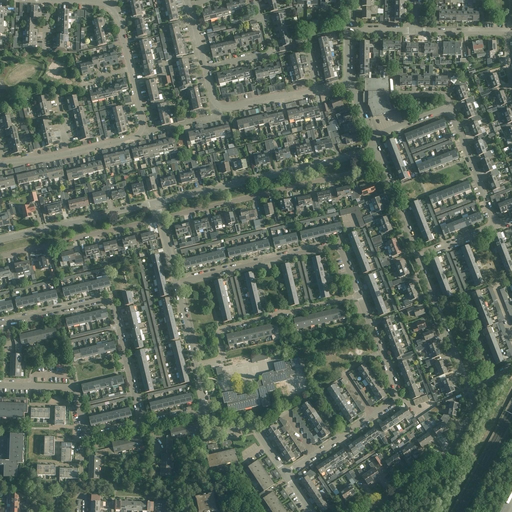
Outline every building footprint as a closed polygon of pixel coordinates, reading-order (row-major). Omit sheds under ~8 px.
[(232,4),(233,3),(232,0),(229,1),(230,4),(226,5),(227,9),(228,12),(234,11),(232,4)] [(235,0),(236,3),(233,3),(232,4),(234,11),(240,10),(238,2),(239,2),(238,0),(235,0)] [(241,0),(242,1),(239,2),(238,2),(240,10),(247,8),(244,0),(241,0)] [(366,7),(366,10),(378,10),(378,7),(370,7),(371,0),(362,0),(362,7),(366,7)] [(31,3),(31,13),(38,14),(38,13),(41,13),(41,12),(42,12),(42,7),(39,7),(39,4),(40,4),(38,4),(31,3)] [(175,5),(166,7),(167,10),(165,10),(166,12),(167,12),(176,10),(176,7),(178,6),(178,4),(177,4),(175,5)] [(221,10),(220,6),(217,7),(214,8),(215,12),(217,19),(223,17),(221,10)] [(227,9),(224,9),(223,6),(220,6),(221,10),(223,17),(229,16),(228,12),(227,9)] [(445,21),(445,12),(439,12),(439,8),(436,9),(436,21),(439,21),(445,21)] [(478,12),(473,12),(473,22),(479,22),(479,15),(482,15),(482,8),(479,8),(478,12)] [(133,15),(131,16),(132,21),(139,19),(138,16),(143,15),(142,12),(145,11),(145,9),(141,10),(133,12),(133,15)] [(215,12),(212,12),(211,9),(208,9),(208,13),(209,13),(210,20),(217,19),(215,12)] [(209,13),(208,13),(205,14),(204,10),(202,11),(204,22),(210,20),(209,13)] [(378,10),(366,10),(366,13),(362,13),(362,20),(370,20),(370,15),(378,15),(378,10)] [(277,23),(284,21),(282,15),(285,14),(284,11),(274,13),(274,16),(271,17),(272,20),(273,23),(277,22),(277,23)] [(178,15),(169,17),(170,22),(179,20),(178,17),(180,16),(180,14),(177,15),(178,15)] [(404,14),(394,14),(394,23),(398,23),(398,20),(404,20),(404,14)] [(136,27),(144,25),(143,20),(134,22),(135,26),(133,26),(133,28),(136,28),(136,27)] [(179,30),(179,27),(181,27),(180,21),(168,24),(170,30),(167,31),(167,33),(170,32),(179,30)] [(104,24),(95,26),(96,28),(94,29),(94,31),(96,31),(106,29),(108,28),(107,23),(104,24)] [(96,31),(94,31),(95,34),(92,35),(93,37),(104,34),(104,31),(106,31),(106,29),(96,31)] [(146,30),(137,32),(134,33),(136,41),(148,39),(146,30)] [(259,32),(253,33),(254,40),(255,40),(258,39),(259,43),(262,42),(261,41),(259,32)] [(254,40),(253,33),(247,35),(248,42),(252,41),(253,45),(256,44),(255,40),(254,40)] [(104,34),(93,37),(94,42),(97,41),(97,42),(106,40),(106,39),(105,36),(107,36),(107,34),(104,34)] [(319,45),(328,43),(327,38),(330,37),(330,34),(320,36),(320,39),(318,40),(319,45)] [(248,42),(247,35),(240,36),(242,43),(243,47),(247,46),(249,45),(248,42)] [(242,43),(240,36),(234,38),(235,41),(236,45),(240,44),(240,47),(243,47),(242,43)] [(23,45),(23,48),(30,48),(35,48),(35,45),(37,45),(37,42),(34,42),(34,39),(34,38),(26,38),(26,45),(23,45)] [(138,48),(141,47),(150,45),(149,42),(152,41),(151,39),(148,40),(139,42),(140,45),(138,46),(138,48)] [(281,41),(277,41),(278,44),(282,44),(282,47),(284,47),(288,46),(290,46),(288,39),(281,41)] [(235,41),(229,42),(231,50),(231,53),(234,53),(234,49),(237,48),(236,45),(235,41)] [(57,42),(57,45),(53,45),(53,48),(60,49),(60,52),(67,52),(67,49),(64,49),(64,42),(57,42)] [(380,49),(380,56),(383,56),(383,51),(389,51),(389,42),(383,42),(383,43),(383,49),(380,49)] [(394,42),(394,51),(395,51),(397,51),(397,55),(400,55),(400,56),(403,56),(403,49),(400,49),(400,43),(400,42),(395,42),(394,42)] [(442,43),(442,56),(462,56),(462,43),(455,43),(455,42),(451,42),(449,42),(449,43),(442,43)] [(481,42),(473,43),(473,48),(474,54),(476,54),(477,58),(486,57),(485,53),(483,53),(481,42)] [(489,52),(486,52),(487,60),(493,59),(493,52),(496,52),(496,42),(488,43),(489,52)] [(183,45),(174,47),(175,52),(184,50),(186,49),(185,44),(183,45)] [(225,51),(223,44),(217,45),(219,53),(218,53),(219,56),(222,55),(225,55),(224,51),(225,51)] [(403,49),(403,56),(404,56),(406,56),(407,54),(413,54),(413,44),(407,44),(407,49),(403,49)] [(413,44),(413,54),(418,54),(418,56),(421,56),(421,49),(418,49),(418,44),(413,44)] [(421,49),(421,56),(424,56),(424,54),(430,54),(430,44),(424,44),(424,49),(421,49)] [(430,44),(430,54),(433,54),(433,56),(433,57),(439,57),(439,56),(439,49),(435,49),(435,44),(430,44)] [(219,53),(217,45),(210,47),(213,58),(216,57),(215,53),(218,53),(219,53)] [(175,52),(176,58),(188,55),(186,49),(184,50),(175,52)] [(113,54),(110,55),(112,62),(113,65),(119,64),(118,59),(116,50),(113,51),(113,54)] [(110,55),(104,56),(106,63),(107,67),(113,65),(112,62),(110,55)] [(104,56),(98,57),(100,65),(100,64),(100,65),(103,64),(104,67),(107,67),(106,63),(104,56)] [(100,65),(98,57),(92,59),(91,59),(92,63),(92,62),(93,66),(94,66),(97,65),(97,69),(100,68),(100,65),(100,64),(100,65)] [(141,68),(143,68),(152,65),(154,65),(154,62),(153,60),(151,61),(151,60),(142,62),(143,66),(140,66),(141,68)] [(92,62),(92,63),(86,64),(88,71),(88,73),(89,75),(91,74),(91,70),(94,69),(94,66),(93,66),(92,62)] [(88,71),(86,64),(80,65),(79,63),(76,63),(78,70),(81,69),(82,76),(85,75),(85,72),(88,71)] [(277,67),(274,68),(273,68),(275,75),(281,74),(280,70),(279,63),(276,63),(277,67)] [(424,77),(424,86),(429,86),(429,82),(433,82),(433,74),(433,67),(433,66),(429,66),(429,67),(429,74),(424,74),(424,77)] [(242,71),(244,79),(245,81),(247,80),(247,78),(250,77),(248,70),(246,70),(248,69),(248,67),(241,68),(242,72),(242,71)] [(261,71),(260,67),(254,69),(256,80),(263,78),(261,71)] [(241,68),(235,69),(236,73),(238,80),(244,79),(242,71),(242,72),(241,68)] [(236,73),(235,69),(232,70),(229,71),(229,74),(230,74),(232,82),(238,80),(236,73)] [(389,71),(383,71),(380,71),(380,77),(379,77),(379,79),(365,79),(365,93),(363,93),(363,100),(364,101),(364,102),(368,102),(368,106),(369,106),(372,116),(373,118),(392,111),(389,103),(389,93),(389,71)] [(415,74),(415,82),(418,82),(418,86),(424,86),(424,77),(418,77),(418,74),(417,74),(417,71),(415,71),(415,74)] [(230,74),(229,74),(226,75),(226,72),(223,72),(223,73),(223,76),(224,76),(225,83),(232,82),(230,74)] [(433,74),(433,82),(436,82),(436,86),(442,86),(442,77),(436,77),(436,75),(435,75),(435,72),(433,72),(433,74)] [(223,76),(223,73),(222,74),(221,73),(217,74),(217,77),(215,77),(216,82),(218,81),(219,85),(225,83),(224,76),(223,76)] [(334,78),(333,73),(330,74),(324,75),(325,81),(331,79),(332,82),(339,80),(339,77),(334,78)] [(397,74),(397,82),(400,82),(400,86),(406,86),(406,77),(403,77),(403,74),(397,74)] [(406,77),(406,86),(412,86),(412,81),(415,82),(415,74),(412,74),(412,77),(406,77)] [(496,74),(491,76),(491,74),(486,76),(487,77),(485,78),(487,81),(488,84),(498,80),(498,79),(497,76),(496,74)] [(303,75),(294,77),(292,77),(294,82),(292,83),(293,86),(300,84),(300,81),(305,80),(303,75)] [(442,77),(442,86),(447,87),(447,82),(450,82),(450,78),(450,75),(447,75),(447,77),(442,77)] [(120,84),(122,91),(128,90),(126,79),(123,80),(120,81),(120,84)] [(190,80),(181,82),(179,83),(180,88),(179,88),(179,91),(186,90),(185,87),(191,85),(190,80)] [(498,80),(488,84),(489,86),(492,85),(493,88),(486,91),(488,94),(490,93),(497,90),(496,88),(501,86),(500,83),(499,80),(498,81),(498,80)] [(120,84),(120,81),(117,81),(117,85),(114,86),(114,87),(115,89),(116,93),(116,95),(116,93),(122,91),(120,84)] [(458,96),(468,91),(468,90),(465,91),(463,87),(468,86),(466,83),(456,87),(457,89),(456,90),(458,96)] [(115,89),(114,87),(115,89),(111,90),(110,86),(108,87),(108,89),(109,91),(110,98),(117,96),(116,95),(116,93),(115,89)] [(109,91),(105,91),(104,88),(101,89),(102,92),(103,92),(104,99),(110,98),(109,91)] [(102,92),(101,89),(95,90),(96,93),(96,94),(98,101),(104,99),(103,92),(102,92)] [(497,90),(490,93),(491,94),(492,96),(496,94),(497,98),(494,99),(495,101),(505,97),(504,94),(503,91),(498,93),(497,90)] [(96,94),(96,93),(96,94),(93,94),(92,91),(89,91),(92,102),(98,101),(96,94)] [(468,91),(458,96),(461,102),(465,100),(466,102),(473,100),(472,97),(468,99),(466,95),(469,94),(468,91)] [(70,104),(78,103),(76,96),(79,95),(78,92),(72,94),(72,97),(65,99),(66,102),(70,101),(70,104)] [(46,103),(46,100),(49,99),(48,96),(42,98),(41,95),(34,96),(35,99),(38,99),(39,105),(46,103)] [(159,96),(149,98),(151,106),(164,103),(163,100),(162,98),(161,97),(159,98),(159,96)] [(505,97),(495,101),(496,104),(497,107),(496,108),(497,111),(498,111),(504,108),(503,105),(508,104),(507,101),(506,98),(505,97)] [(340,98),(329,102),(330,105),(332,104),(334,109),(343,105),(340,98)] [(473,100),(466,102),(467,106),(463,107),(465,113),(475,109),(474,107),(471,108),(470,105),(474,103),(473,100)] [(50,102),(46,103),(39,105),(41,111),(48,109),(47,106),(51,105),(50,102)] [(70,104),(67,105),(68,108),(71,107),(72,111),(75,110),(79,109),(79,108),(78,103),(70,104)] [(202,103),(192,106),(190,106),(192,111),(190,111),(191,115),(198,113),(197,110),(203,108),(202,103)] [(158,112),(167,110),(170,109),(169,104),(157,106),(158,112)] [(314,113),(315,118),(315,120),(320,118),(321,120),(324,119),(322,112),(319,113),(318,107),(313,108),(314,113)] [(48,109),(41,111),(37,112),(38,115),(41,114),(42,117),(49,116),(48,112),(52,111),(51,108),(48,109)] [(75,110),(76,113),(73,114),(73,117),(75,117),(77,116),(84,114),(83,108),(79,108),(79,109),(75,110)] [(502,119),(511,115),(511,112),(511,111),(511,112),(510,109),(506,111),(505,111),(504,108),(498,111),(499,114),(500,113),(501,117),(502,119)] [(473,120),(480,118),(479,115),(478,115),(475,109),(465,113),(467,120),(471,118),(472,121),(473,120)] [(125,111),(123,112),(114,114),(111,115),(112,120),(113,120),(115,119),(124,117),(123,114),(126,113),(125,111)] [(4,124),(11,122),(10,119),(13,118),(12,112),(5,114),(6,117),(0,118),(0,121),(3,120),(4,124)] [(277,115),(279,124),(284,122),(285,126),(288,125),(287,118),(284,119),(282,113),(277,115)] [(352,120),(350,113),(346,115),(346,114),(343,115),(343,116),(340,117),(339,114),(336,116),(339,125),(343,123),(342,122),(345,121),(346,122),(348,121),(351,121),(352,120)] [(77,116),(78,119),(74,120),(75,123),(78,122),(86,120),(84,114),(77,116)] [(500,126),(502,130),(508,127),(511,126),(510,123),(511,122),(511,115),(502,119),(503,121),(506,120),(507,124),(500,126)] [(485,116),(480,118),(473,120),(474,123),(470,125),(470,127),(470,128),(471,130),(472,130),(472,131),(482,127),(481,124),(480,121),(486,119),(485,116)] [(48,127),(48,124),(51,123),(50,120),(43,122),(43,119),(36,120),(37,123),(40,123),(41,129),(49,127),(48,127)] [(78,122),(79,125),(76,126),(76,129),(80,128),(87,126),(91,125),(90,122),(86,123),(86,120),(78,122)] [(437,122),(441,130),(446,128),(443,120),(437,122)] [(128,121),(125,122),(116,124),(113,125),(115,130),(118,129),(127,127),(129,126),(128,123),(128,121)] [(242,122),(242,121),(237,122),(238,128),(235,128),(237,137),(240,136),(239,131),(244,130),(242,122)] [(351,121),(348,121),(349,124),(346,126),(348,131),(354,128),(354,127),(355,127),(354,123),(352,124),(352,123),(351,121)] [(437,122),(432,124),(435,133),(441,130),(437,122)] [(435,133),(432,124),(426,127),(430,135),(435,133)] [(52,126),(48,127),(49,127),(41,129),(43,135),(50,133),(49,130),(53,129),(52,126)] [(80,128),(81,131),(77,132),(78,135),(81,134),(89,132),(87,126),(80,128)] [(118,129),(119,134),(122,134),(128,132),(127,129),(129,128),(129,126),(127,127),(118,129)] [(430,135),(426,127),(421,129),(424,137),(430,135)] [(482,127),(472,131),(472,132),(473,135),(474,137),(477,136),(478,138),(487,135),(486,132),(482,134),(480,130),(483,129),(482,127)] [(511,128),(509,130),(508,127),(502,130),(503,133),(507,131),(508,134),(505,136),(506,138),(511,135),(511,128)] [(10,136),(17,134),(16,128),(13,128),(12,128),(9,129),(6,130),(6,131),(6,132),(7,137),(10,136)] [(421,129),(415,131),(419,139),(424,137),(421,129)] [(419,139),(415,131),(410,133),(413,141),(419,139)] [(53,132),(50,133),(43,135),(44,141),(52,140),(51,136),(54,135),(53,132)] [(81,134),(82,138),(79,138),(79,141),(93,138),(93,135),(89,135),(89,132),(81,134)] [(196,141),(193,132),(188,134),(189,139),(186,140),(188,146),(191,145),(190,143),(196,141)] [(413,141),(410,133),(404,135),(407,143),(413,141)] [(10,136),(11,139),(8,140),(8,143),(9,143),(12,142),(19,140),(17,134),(10,136)] [(345,135),(341,136),(342,141),(346,140),(347,145),(357,142),(355,136),(349,137),(349,134),(345,135)] [(293,135),(289,136),(292,149),(296,148),(298,157),(305,155),(303,149),(303,146),(299,147),(298,144),(298,142),(295,143),(295,142),(293,135)] [(487,135),(478,138),(478,139),(477,139),(478,142),(474,144),(476,150),(486,145),(485,144),(484,140),(485,139),(484,136),(487,135)] [(285,150),(282,151),(284,160),(291,158),(289,150),(292,149),(289,136),(286,137),(287,143),(284,144),(285,150)] [(323,138),(323,139),(325,150),(333,148),(330,137),(326,138),(327,141),(324,142),(323,138)] [(55,138),(52,140),(44,141),(46,148),(49,147),(53,146),(52,142),(55,141),(55,138)] [(175,139),(172,140),(171,139),(166,140),(168,149),(174,148),(174,151),(178,151),(175,139)] [(325,150),(323,139),(320,139),(321,143),(316,144),(318,152),(325,150)] [(387,148),(395,145),(393,139),(385,143),(387,148)] [(12,142),(9,143),(12,142),(12,145),(9,146),(10,149),(13,148),(20,146),(19,140),(12,142)] [(303,149),(305,155),(312,153),(308,140),(305,140),(306,145),(303,146),(303,149)] [(395,145),(387,148),(389,154),(397,151),(395,145)] [(487,148),(486,145),(476,150),(478,156),(483,154),(484,157),(491,154),(490,151),(486,153),(484,150),(487,148)] [(13,148),(14,151),(10,152),(11,155),(22,153),(20,146),(13,148)] [(235,149),(227,151),(228,153),(229,157),(236,156),(235,149)] [(284,160),(282,151),(278,152),(277,149),(274,150),(277,162),(284,160)] [(264,155),(261,156),(263,165),(269,163),(267,151),(264,152),(264,155)] [(400,156),(397,151),(389,154),(391,159),(400,156)] [(455,151),(449,153),(452,161),(458,159),(455,151)] [(226,164),(221,165),(223,174),(230,172),(229,168),(230,168),(229,164),(230,163),(228,153),(224,154),(226,164)] [(449,153),(444,155),(447,163),(452,161),(449,153)] [(263,165),(261,156),(257,157),(256,154),(253,154),(256,167),(263,165)] [(491,154),(484,157),(485,160),(481,161),(483,167),(493,163),(492,161),(489,162),(488,159),(492,157),(491,154)] [(444,155),(438,157),(441,165),(447,163),(444,155)] [(402,162),(400,156),(391,159),(394,165),(402,162)] [(438,157),(433,159),(436,168),(441,165),(438,157)] [(433,159),(427,162),(430,170),(436,168),(433,159)] [(245,161),(234,163),(235,171),(247,169),(245,161)] [(404,167),(402,162),(394,165),(396,170),(404,167)] [(430,170),(427,162),(422,164),(425,172),(430,170)] [(494,166),(493,163),(483,167),(485,173),(490,172),(491,174),(498,172),(497,169),(492,170),(491,167),(494,166)] [(425,172),(422,164),(416,166),(419,174),(425,172)] [(210,168),(206,169),(208,178),(215,176),(212,165),(210,165),(210,168)] [(208,178),(206,169),(202,170),(201,167),(199,168),(201,179),(208,178)] [(404,167),(396,170),(398,176),(406,173),(404,167)] [(191,172),(187,173),(189,182),(196,181),(193,169),(190,170),(191,172)] [(189,182),(187,173),(183,174),(182,172),(179,173),(182,184),(189,182)] [(498,172),(491,174),(492,177),(488,179),(490,185),(500,181),(499,179),(496,180),(495,177),(499,175),(498,172)] [(408,178),(406,173),(398,176),(400,182),(408,178)] [(151,179),(146,180),(149,192),(157,190),(155,184),(158,183),(156,176),(156,174),(150,176),(151,179)] [(167,178),(169,187),(176,185),(173,174),(170,175),(171,177),(167,178)] [(169,187),(167,178),(163,179),(163,176),(160,177),(163,189),(169,187)] [(501,184),(500,181),(490,185),(492,191),(497,189),(498,192),(505,189),(504,186),(499,188),(498,185),(501,184)] [(119,187),(117,187),(119,199),(126,197),(124,190),(127,189),(126,187),(125,182),(122,182),(123,188),(120,189),(119,187)] [(140,185),(132,186),(134,195),(144,193),(143,188),(144,188),(143,182),(139,183),(140,185)] [(467,182),(462,184),(465,192),(470,190),(467,182)] [(99,196),(99,193),(95,194),(94,191),(92,191),(91,188),(90,183),(87,184),(88,187),(88,188),(90,196),(93,195),(95,204),(101,203),(99,196)] [(368,183),(359,186),(363,196),(375,191),(372,185),(369,186),(368,183)] [(462,184),(457,186),(460,194),(465,192),(462,184)] [(354,199),(352,191),(349,192),(348,187),(348,186),(344,187),(345,188),(342,188),(344,197),(350,195),(351,200),(354,199)] [(460,194),(457,186),(451,188),(454,196),(460,194)] [(88,188),(88,187),(84,188),(85,195),(86,195),(87,198),(78,200),(78,202),(80,208),(89,206),(87,200),(90,199),(90,196),(88,188)] [(102,192),(99,193),(99,196),(101,203),(107,202),(105,195),(109,194),(107,189),(107,187),(104,187),(104,188),(102,189),(102,192)] [(110,188),(107,189),(109,194),(109,196),(112,195),(113,200),(119,199),(117,187),(114,188),(115,190),(111,191),(110,188)] [(344,197),(342,188),(339,189),(339,188),(336,189),(336,190),(335,190),(337,195),(333,195),(335,202),(338,202),(337,198),(344,197)] [(454,196),(451,188),(446,190),(449,198),(454,196)] [(446,190),(440,193),(443,201),(449,198),(446,190)] [(325,192),(323,193),(325,201),(328,200),(328,202),(331,201),(332,205),(335,204),(335,203),(335,202),(333,195),(330,196),(329,191),(328,192),(328,191),(325,191),(325,192)] [(36,193),(29,194),(31,203),(38,201),(37,200),(36,193)] [(317,199),(314,200),(316,208),(317,212),(320,211),(318,203),(325,201),(323,193),(319,194),(319,193),(316,193),(316,194),(317,199)] [(440,193),(434,195),(437,203),(443,201),(440,193)] [(316,208),(314,200),(310,201),(309,196),(309,195),(306,196),(306,197),(303,198),(305,206),(311,205),(312,208),(316,207),(316,208)] [(437,203),(434,195),(428,197),(431,205),(437,203)] [(305,206),(303,198),(300,198),(300,197),(297,198),(298,204),(295,205),(297,212),(300,211),(299,208),(305,206)] [(373,207),(381,204),(379,198),(365,203),(366,205),(371,203),(373,207)] [(285,210),(285,212),(286,213),(293,211),(291,199),(279,202),(281,211),(285,210)] [(78,202),(78,200),(69,202),(71,210),(80,208),(78,202)] [(411,210),(420,207),(417,201),(409,205),(411,210)] [(511,210),(509,201),(503,203),(507,212),(511,210)] [(59,203),(53,204),(54,209),(55,214),(62,213),(60,208),(63,207),(62,202),(59,203)] [(507,212),(503,203),(498,205),(500,212),(501,213),(501,214),(507,212)] [(54,209),(53,204),(47,206),(44,206),(45,212),(48,211),(49,216),(55,214),(54,209)] [(271,204),(263,206),(266,216),(273,215),(271,204)] [(364,221),(365,223),(365,225),(366,225),(374,222),(372,218),(376,217),(374,214),(384,210),(381,204),(373,207),(374,211),(369,213),(370,215),(368,216),(369,219),(364,221)] [(29,206),(22,208),(24,219),(25,218),(26,219),(29,219),(28,218),(32,217),(31,212),(35,211),(34,206),(29,207),(29,206)] [(420,207),(411,210),(414,216),(422,213),(420,207)] [(241,210),(241,211),(240,211),(241,215),(239,215),(240,221),(246,219),(247,221),(251,220),(251,218),(256,217),(254,210),(248,212),(248,209),(244,210),(244,209),(241,210)] [(8,216),(1,217),(2,219),(3,226),(10,225),(9,220),(12,219),(10,210),(6,211),(8,216)] [(233,223),(235,223),(232,213),(226,215),(228,224),(228,226),(230,227),(232,226),(234,225),(233,223)] [(422,213),(414,216),(416,221),(424,218),(422,213)] [(479,213),(473,215),(477,223),(482,221),(479,213)] [(477,223),(473,215),(468,217),(471,225),(477,223)] [(219,216),(213,218),(215,229),(218,229),(218,226),(221,225),(219,216)] [(381,226),(389,224),(386,217),(382,219),(382,218),(375,221),(377,224),(380,223),(381,226)] [(471,225),(468,217),(462,219),(466,228),(471,225)] [(424,218),(416,221),(418,227),(426,224),(424,218)] [(208,219),(201,221),(203,229),(206,228),(207,231),(210,231),(208,219)] [(257,222),(254,222),(256,230),(265,228),(262,219),(256,220),(257,222)] [(462,219),(457,221),(460,230),(466,228),(462,219)] [(201,221),(194,222),(197,234),(200,233),(199,230),(203,229),(201,221)] [(457,221),(451,224),(455,232),(460,230),(457,221)] [(182,225),(184,237),(188,236),(191,235),(188,223),(182,225)] [(389,224),(381,226),(382,230),(379,231),(381,235),(388,233),(388,232),(391,230),(389,224)] [(428,229),(426,224),(418,227),(420,232),(428,229)] [(455,232),(451,224),(446,226),(449,234),(455,232)] [(175,227),(178,238),(178,240),(181,239),(181,238),(184,237),(182,225),(175,227)] [(449,234),(446,226),(440,228),(443,236),(449,234)] [(326,235),(324,227),(318,229),(320,237),(326,235)] [(430,235),(428,229),(420,232),(422,238),(430,235)] [(308,240),(306,231),(300,233),(302,241),(308,240)] [(150,245),(152,244),(151,242),(155,241),(153,232),(147,234),(150,245)] [(349,241),(357,238),(355,232),(347,235),(349,241)] [(142,240),(139,241),(140,248),(143,247),(142,244),(146,243),(147,246),(150,245),(147,234),(141,235),(142,240)] [(494,242),(502,239),(500,234),(492,237),(494,242)] [(430,235),(422,238),(424,244),(433,240),(430,235)] [(140,248),(139,241),(136,241),(134,237),(128,238),(131,249),(134,249),(133,246),(136,245),(137,248),(140,248)] [(123,245),(120,245),(122,252),(125,251),(124,248),(127,247),(128,250),(131,249),(128,238),(122,240),(123,245)] [(281,246),(279,238),(272,239),(274,248),(281,246)] [(360,243),(357,238),(349,241),(351,246),(360,243)] [(502,239),(494,242),(496,248),(504,245),(502,239)] [(383,245),(381,240),(378,240),(372,243),(375,249),(383,245)] [(390,250),(398,247),(395,240),(386,243),(387,247),(389,246),(390,250)] [(122,252),(120,245),(117,246),(116,241),(109,243),(112,254),(115,253),(114,250),(118,250),(118,252),(121,251),(121,252),(122,252)] [(112,254),(109,243),(103,244),(104,249),(101,249),(103,256),(106,256),(105,252),(109,252),(110,255),(112,254)] [(360,243),(351,246),(354,252),(362,249),(360,243)] [(504,245),(496,248),(498,253),(506,250),(504,245)] [(103,256),(101,249),(98,250),(97,246),(91,247),(93,258),(96,258),(95,255),(99,254),(100,257),(103,256)] [(462,254),(471,251),(468,246),(460,249),(462,254)] [(93,258),(91,247),(84,249),(85,253),(82,254),(84,261),(87,260),(86,257),(90,256),(90,259),(93,258)] [(241,255),(239,247),(233,248),(235,257),(241,255)] [(401,254),(398,247),(390,250),(392,254),(390,254),(391,257),(401,254)] [(235,257),(233,248),(227,250),(229,258),(235,257)] [(364,254),(362,249),(354,252),(356,257),(364,254)] [(506,250),(498,253),(500,259),(508,256),(506,250)] [(67,253),(69,261),(74,259),(75,262),(78,262),(78,264),(82,263),(81,255),(74,257),(73,251),(67,253)] [(473,257),(471,251),(462,254),(465,260),(473,257)] [(69,261),(67,253),(61,254),(62,260),(59,260),(61,266),(67,265),(66,261),(69,261)] [(364,254),(356,257),(358,263),(366,260),(364,254)] [(386,262),(388,261),(387,257),(383,259),(382,255),(379,257),(382,264),(386,262)] [(508,256),(500,259),(502,264),(511,261),(508,256)] [(197,266),(195,257),(189,259),(191,267),(197,266)] [(473,257),(465,260),(467,266),(475,263),(473,257)] [(45,258),(38,259),(40,267),(43,267),(43,269),(48,268),(45,258)] [(431,266),(439,263),(437,258),(429,261),(431,266)] [(191,267),(189,259),(183,260),(185,269),(191,267)] [(368,265),(366,260),(358,263),(360,268),(368,265)] [(398,271),(406,268),(404,261),(395,265),(398,271)] [(511,264),(511,261),(502,264),(504,270),(511,266),(511,264)] [(29,262),(22,264),(24,273),(31,271),(32,276),(35,275),(33,266),(30,267),(29,262)] [(442,269),(439,263),(431,266),(433,272),(442,269)] [(477,268),(475,263),(467,266),(469,271),(477,268)] [(24,273),(22,264),(15,265),(16,270),(13,271),(15,280),(19,279),(17,274),(24,273)] [(368,265),(360,268),(362,274),(370,271),(368,265)] [(15,280),(13,271),(9,272),(8,268),(8,267),(5,268),(2,269),(4,278),(8,277),(9,281),(12,280),(12,281),(14,288),(17,287),(15,280)] [(406,268),(398,271),(400,278),(409,274),(406,268)] [(479,274),(477,268),(469,271),(471,277),(479,274)] [(442,269),(433,272),(435,278),(444,274),(442,269)] [(366,284),(374,280),(372,274),(364,278),(366,284)] [(446,280),(444,274),(435,278),(437,283),(446,280)] [(481,279),(479,274),(471,277),(473,282),(481,279)] [(483,284),(481,279),(473,282),(475,287),(483,284)] [(374,280),(366,284),(368,289),(376,286),(374,280)] [(448,285),(446,280),(437,283),(440,288),(448,285)] [(407,294),(415,291),(413,285),(405,287),(404,284),(397,287),(398,290),(402,289),(403,291),(406,290),(407,294)] [(448,285),(440,288),(442,294),(450,291),(448,285)] [(376,286),(368,289),(370,295),(378,291),(376,286)] [(378,291),(370,295),(372,300),(381,297),(378,291)] [(415,291),(407,294),(409,298),(406,299),(406,300),(403,302),(406,307),(413,305),(411,301),(418,298),(415,291)] [(450,291),(442,294),(444,299),(452,296),(450,291)] [(473,300),(481,297),(479,291),(471,294),(473,300)] [(28,297),(22,299),(24,307),(30,306),(28,297)] [(381,297),(372,300),(375,306),(383,302),(381,297)] [(481,297),(473,300),(475,305),(483,302),(481,297)] [(24,307),(22,299),(15,300),(17,309),(24,307)] [(383,302),(375,306),(377,311),(385,308),(383,302)] [(483,302),(475,305),(478,311),(486,308),(483,302)] [(343,307),(337,309),(339,319),(346,318),(343,307)] [(413,308),(406,310),(409,316),(415,313),(416,317),(424,314),(422,307),(414,311),(413,308)] [(385,308),(377,311),(379,316),(387,313),(385,308)] [(488,313),(486,308),(478,311),(480,317),(488,313)] [(337,309),(330,311),(332,321),(339,319),(337,309)] [(332,321),(330,311),(322,312),(325,323),(332,321)] [(325,323),(322,312),(315,314),(318,324),(325,323)] [(488,313),(480,317),(482,322),(490,319),(488,313)] [(232,320),(230,314),(222,316),(223,322),(232,320)] [(318,324),(315,314),(309,316),(311,326),(318,324)] [(384,329),(392,326),(391,323),(395,322),(393,315),(387,317),(387,318),(385,318),(387,321),(382,323),(384,329)] [(311,326),(309,316),(301,317),(303,328),(311,326)] [(303,328),(301,317),(293,319),(296,330),(303,328)] [(490,319),(482,322),(484,328),(492,325),(490,319)] [(417,327),(413,329),(414,333),(426,328),(423,321),(416,324),(417,327)] [(276,323),(269,325),(271,336),(278,334),(276,323)] [(269,325),(262,327),(265,337),(271,336),(269,325)] [(394,332),(392,326),(384,329),(385,332),(384,332),(385,335),(386,335),(394,332)] [(55,327),(48,328),(51,339),(58,338),(55,327)] [(262,327),(255,328),(258,339),(265,337),(262,327)] [(48,328),(41,330),(44,341),(51,339),(48,328)] [(255,328),(248,330),(251,340),(258,339),(255,328)] [(484,337),(492,333),(490,328),(482,331),(484,337)] [(44,341),(41,330),(34,332),(37,343),(44,341)] [(248,330),(241,332),(243,342),(251,340),(248,330)] [(37,343),(34,332),(28,333),(30,344),(37,343)] [(243,342),(241,332),(234,333),(237,344),(243,342)] [(397,337),(394,332),(386,335),(387,337),(386,338),(387,341),(397,337)] [(424,338),(416,341),(418,346),(425,343),(425,341),(433,338),(431,332),(423,335),(424,338)] [(30,344),(28,333),(20,335),(20,339),(21,342),(22,346),(30,344)] [(237,344),(234,333),(226,335),(227,338),(228,342),(229,346),(237,344)] [(495,339),(492,333),(484,337),(486,342),(495,339)] [(399,343),(397,337),(387,341),(388,341),(391,347),(399,343)] [(495,339),(486,342),(489,348),(497,345),(495,339)] [(172,350),(181,348),(180,342),(171,344),(172,350)] [(399,343),(391,347),(393,352),(401,349),(399,343)] [(430,352),(438,349),(436,343),(428,346),(427,343),(417,347),(419,352),(424,350),(423,349),(426,348),(427,351),(426,351),(427,353),(430,352)] [(497,345),(489,348),(491,353),(499,350),(497,345)] [(404,355),(401,349),(393,352),(395,358),(400,357),(401,359),(408,357),(407,354),(404,355)] [(438,349),(430,352),(432,358),(440,355),(438,349)] [(499,350),(491,353),(493,359),(501,356),(499,350)] [(266,353),(250,356),(252,363),(268,359),(266,353)] [(501,356),(493,359),(495,365),(504,361),(501,356)] [(408,357),(401,359),(402,362),(398,364),(400,370),(408,367),(406,361),(409,360),(408,357)] [(275,370),(271,372),(274,384),(286,381),(290,380),(289,376),(296,374),(294,368),(300,366),(298,358),(290,360),(290,362),(284,363),(284,361),(273,364),(275,370)] [(437,370),(445,367),(443,361),(435,364),(437,370)] [(361,374),(368,369),(365,364),(357,369),(361,374)] [(410,373),(408,367),(400,370),(402,376),(410,373)] [(447,373),(445,367),(437,370),(439,376),(447,373)] [(22,369),(11,369),(10,377),(21,377),(22,369)] [(371,375),(368,369),(361,374),(364,379),(371,375)] [(274,384),(271,372),(270,372),(270,373),(262,374),(261,377),(261,380),(258,381),(258,382),(257,383),(258,389),(253,391),(253,392),(237,396),(236,391),(232,391),(231,384),(228,385),(227,380),(220,381),(222,394),(224,403),(226,403),(229,413),(262,405),(263,407),(270,406),(267,392),(275,391),(273,384),(274,384)] [(412,379),(410,373),(402,376),(405,382),(412,379)] [(375,380),(371,375),(364,379),(368,385),(375,380)] [(412,379),(405,382),(407,388),(415,385),(412,379)] [(441,389),(445,388),(453,385),(450,379),(447,380),(442,382),(444,385),(440,387),(441,389)] [(379,385),(375,380),(368,385),(371,390),(379,385)] [(330,395),(340,389),(336,383),(333,385),(332,384),(329,386),(330,388),(327,390),(330,395)] [(90,392),(88,384),(81,386),(83,394),(90,392)] [(379,385),(371,390),(375,395),(382,391),(379,385)] [(417,390),(415,385),(407,388),(409,393),(417,390)] [(442,392),(446,390),(446,391),(447,394),(455,391),(453,385),(445,388),(441,389),(442,392)] [(340,389),(330,395),(334,400),(341,395),(338,391),(340,389)] [(417,390),(409,393),(412,400),(419,396),(417,390)] [(386,396),(382,391),(375,395),(379,401),(381,399),(382,400),(384,398),(386,396)] [(341,395),(334,400),(337,405),(344,401),(341,395)] [(174,398),(168,399),(170,407),(176,406),(174,398)] [(445,405),(445,408),(446,408),(449,409),(457,410),(458,404),(453,403),(453,402),(451,398),(445,400),(446,403),(448,402),(450,403),(449,403),(448,405),(445,405)] [(162,401),(156,402),(158,410),(164,409),(162,401)] [(344,401),(337,405),(341,411),(348,406),(344,401)] [(158,410),(156,402),(150,403),(152,412),(158,410)] [(303,413),(312,407),(309,402),(299,408),(303,413)] [(25,413),(28,414),(29,406),(28,406),(25,406),(0,404),(0,416),(25,418),(25,413)] [(351,411),(348,406),(341,411),(344,416),(351,411)] [(312,407),(303,413),(303,414),(305,412),(308,417),(316,412),(312,407)] [(431,411),(434,415),(439,412),(438,410),(437,407),(431,411)] [(401,411),(405,418),(410,415),(405,408),(401,411)] [(445,408),(444,411),(447,411),(446,414),(446,415),(448,415),(447,416),(451,416),(456,417),(457,410),(449,409),(446,408),(445,408)] [(355,417),(351,411),(344,416),(348,421),(355,417)] [(401,411),(395,414),(400,421),(405,418),(401,411)] [(319,417),(316,412),(308,417),(312,422),(319,417)] [(395,414),(390,418),(395,425),(400,421),(395,414)] [(98,425),(96,416),(89,418),(91,426),(98,425)] [(319,417),(312,422),(315,427),(323,423),(319,417)] [(390,418),(385,421),(390,429),(395,425),(390,418)] [(426,424),(430,431),(432,429),(433,429),(426,420),(424,422),(426,424)] [(390,429),(385,421),(379,425),(382,430),(380,431),(384,437),(386,435),(384,432),(390,429)] [(437,423),(437,424),(438,426),(443,433),(448,430),(445,425),(444,423),(443,421),(440,423),(439,422),(437,424),(437,423)] [(193,424),(195,434),(201,433),(199,422),(193,424)] [(326,428),(323,423),(315,427),(319,433),(326,428)] [(195,434),(193,424),(185,425),(187,436),(195,434)] [(435,428),(433,430),(436,435),(438,437),(443,433),(438,426),(437,424),(434,425),(434,426),(436,428),(435,428)] [(185,425),(178,427),(180,437),(187,436),(185,425)] [(270,435),(277,431),(274,425),(267,430),(270,435)] [(180,437),(178,427),(170,429),(171,435),(172,439),(173,439),(180,437)] [(320,440),(330,433),(326,428),(319,433),(316,434),(320,440)] [(374,429),(369,432),(374,439),(379,436),(381,439),(384,437),(380,431),(378,429),(375,430),(374,429)] [(277,431),(270,435),(274,441),(281,436),(277,431)] [(369,432),(364,436),(369,443),(374,439),(369,432)] [(421,434),(427,444),(433,440),(428,433),(425,435),(423,433),(421,434)] [(24,435),(12,434),(11,463),(5,463),(5,478),(17,478),(18,464),(23,464),(23,463),(24,455),(24,448),(24,441),(24,435)] [(427,444),(421,434),(418,436),(420,439),(417,441),(422,448),(427,444)] [(141,436),(134,438),(137,448),(143,447),(141,436)] [(284,441),(281,436),(274,441),(275,442),(274,443),(276,446),(277,445),(277,446),(284,441)] [(369,443),(364,436),(358,439),(363,446),(369,443)] [(134,438),(127,439),(129,450),(137,448),(134,438)] [(127,439),(120,441),(122,452),(129,450),(127,439)] [(363,446),(358,439),(353,443),(358,450),(363,446)] [(122,452),(120,441),(112,443),(113,448),(115,453),(122,452)] [(288,446),(284,441),(277,446),(281,451),(288,446)] [(349,449),(347,450),(352,458),(360,453),(358,450),(353,443),(348,446),(349,449)] [(398,452),(394,446),(392,444),(390,445),(396,454),(398,452)] [(407,447),(411,454),(414,453),(414,454),(417,452),(416,451),(417,451),(412,444),(407,447)] [(402,447),(400,448),(399,449),(401,451),(406,458),(407,459),(410,457),(409,456),(411,454),(407,447),(405,445),(402,447)] [(288,446),(281,451),(284,456),(291,451),(288,446)] [(235,449),(228,451),(231,463),(238,461),(235,449)] [(343,450),(338,453),(342,460),(347,457),(349,460),(352,458),(347,450),(348,453),(346,454),(343,450)] [(231,463),(228,451),(221,453),(223,465),(231,463)] [(284,456),(287,461),(295,457),(296,459),(299,456),(295,451),(292,453),(291,451),(284,456)] [(221,453),(213,454),(216,466),(223,465),(221,453)] [(342,460),(338,453),(335,455),(335,454),(332,456),(337,464),(339,467),(344,463),(342,460)] [(216,466),(213,454),(206,456),(209,468),(216,466)] [(376,454),(372,456),(377,463),(381,461),(376,454)] [(396,455),(391,458),(395,465),(397,464),(398,465),(401,463),(400,462),(401,462),(396,455)] [(337,464),(332,456),(332,457),(327,460),(332,467),(337,464)] [(395,465),(391,458),(385,462),(390,469),(390,468),(391,470),(394,468),(393,467),(395,465)] [(327,460),(322,464),(327,471),(332,467),(327,460)] [(262,467),(258,461),(248,467),(252,473),(262,467)] [(372,470),(368,472),(374,481),(378,479),(377,478),(380,476),(376,470),(376,469),(372,462),(369,464),(371,467),(370,468),(372,470)] [(327,471),(322,464),(316,468),(321,475),(327,471)] [(262,467),(252,473),(256,480),(266,473),(262,467)] [(304,486),(312,482),(310,479),(316,475),(312,469),(309,472),(304,476),(305,478),(301,481),(304,486)] [(352,470),(349,472),(350,475),(353,478),(356,483),(359,481),(353,473),(352,470)] [(374,481),(368,472),(365,474),(364,472),(363,473),(361,470),(358,472),(363,478),(368,485),(370,483),(371,484),(374,481)] [(349,472),(345,475),(349,481),(352,485),(356,483),(353,478),(350,475),(349,472)] [(266,473),(256,480),(260,486),(270,479),(266,473)] [(274,485),(270,479),(260,486),(264,491),(265,491),(274,485)] [(312,482),(304,486),(308,492),(315,487),(312,482)] [(345,489),(350,496),(352,495),(353,496),(355,494),(355,493),(349,484),(347,486),(348,487),(345,489)] [(315,487),(308,492),(311,497),(319,492),(315,487)] [(350,496),(345,489),(342,492),(341,490),(339,492),(344,500),(345,500),(345,501),(348,499),(347,498),(350,496)] [(268,496),(265,491),(256,497),(259,502),(268,496)] [(273,492),(268,496),(263,500),(267,505),(277,498),(273,492)] [(322,498),(319,492),(311,497),(315,502),(322,498)] [(197,500),(198,511),(209,511),(210,511),(212,511),(211,511),(213,511),(216,511),(215,511),(215,510),(216,509),(217,509),(214,496),(212,495),(212,494),(213,494),(208,495),(208,496),(207,496),(207,495),(203,495),(203,497),(202,497),(201,496),(197,497),(198,497),(198,498),(197,500)] [(282,505),(277,498),(267,505),(271,511),(282,505)] [(322,498),(315,502),(318,508),(326,503),(322,498)] [(329,508),(326,503),(318,508),(321,511),(323,511),(326,510),(327,511),(328,511),(341,504),(340,503),(333,507),(332,506),(329,508)]
